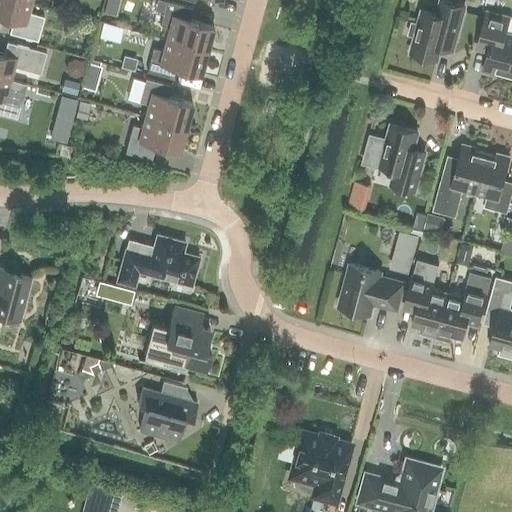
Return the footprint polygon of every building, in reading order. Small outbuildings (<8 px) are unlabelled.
[(30,13),(33,2),(23,0),(0,0),(0,17),(13,21),(10,33),(38,41),(45,16),(30,13)] [(112,0),(109,10),(121,13),(124,0),(112,0)] [(412,22),(409,34),(415,36),(411,52),(437,59),(440,49),(452,53),(456,37),(465,6),(444,0),(441,0),(438,15),(422,11),(419,24),(412,22)] [(166,39),(207,50),(214,26),(190,20),(193,8),(167,1),(160,25),(169,27),(166,39)] [(507,75),(511,57),(511,33),(506,32),(510,17),(487,11),(478,45),(489,48),(483,72),(495,75),(496,72),(507,75)] [(201,74),(207,50),(166,39),(163,50),(154,48),(148,71),(174,79),(177,67),(201,74)] [(0,76),(12,80),(15,67),(41,74),(47,52),(7,42),(4,54),(0,53),(0,76)] [(97,77),(101,66),(89,62),(86,73),(97,77)] [(26,84),(12,80),(0,76),(0,113),(17,118),(26,84)] [(145,116),(186,127),(193,103),(169,97),(172,85),(146,78),(139,102),(148,104),(145,116)] [(56,111),(72,115),(77,98),(61,94),(56,111)] [(91,103),(79,100),(76,116),(87,119),(91,103)] [(180,151),(186,127),(145,116),(142,128),(133,125),(126,152),(152,159),(156,144),(180,151)] [(395,170),(391,187),(416,194),(428,151),(416,147),(421,130),(392,122),(387,140),(372,136),(364,161),(395,170)] [(69,156),(72,146),(61,143),(59,153),(69,156)] [(475,193),(486,153),(475,150),(476,147),(463,144),(457,167),(446,164),(433,210),(456,216),(463,189),(475,193)] [(486,153),(475,193),(487,196),(485,206),(507,213),(511,194),(511,182),(504,180),(510,156),(498,153),(497,156),(486,153)] [(353,203),(370,207),(376,182),(359,178),(353,203)] [(424,228),(440,232),(445,217),(428,212),(424,228)] [(183,252),(186,242),(157,234),(154,246),(129,239),(117,281),(135,286),(139,271),(192,285),(200,257),(183,252)] [(436,337),(448,292),(436,289),(433,285),(438,265),(416,259),(403,310),(415,313),(411,326),(423,329),(422,333),(436,337)] [(398,311),(406,281),(382,275),(384,270),(349,261),(337,307),(372,316),(374,305),(398,311)] [(31,276),(0,267),(0,314),(20,320),(31,276)] [(471,271),(465,294),(461,296),(448,292),(436,337),(452,341),(453,336),(463,339),(468,318),(480,321),(492,277),(471,271)] [(511,357),(511,308),(510,306),(511,299),(511,280),(496,276),(487,311),(498,315),(490,346),(499,349),(498,354),(511,357)] [(112,297),(131,303),(134,290),(115,284),(112,297)] [(144,353),(146,353),(144,361),(186,372),(187,368),(206,373),(212,351),(205,349),(211,327),(200,324),(204,311),(174,303),(168,326),(152,322),(144,353)] [(184,399),(187,387),(164,381),(161,392),(143,387),(138,404),(146,406),(139,429),(178,440),(185,416),(193,418),(198,402),(184,399)] [(319,435),(303,431),(291,476),(295,477),(294,480),(304,487),(314,494),(314,495),(336,501),(351,444),(335,440),(336,436),(320,431),(319,435)] [(435,489),(440,468),(407,459),(403,475),(393,481),(366,474),(359,501),(393,510),(392,511),(428,511),(431,504),(434,504),(438,490),(435,489)]
